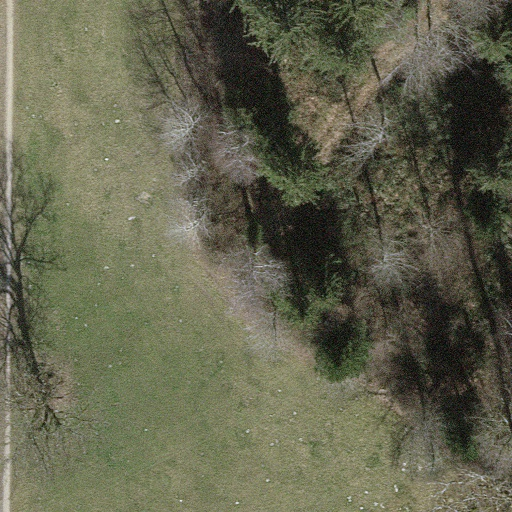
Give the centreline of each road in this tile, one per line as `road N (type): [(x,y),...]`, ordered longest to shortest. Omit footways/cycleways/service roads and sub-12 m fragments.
road 1 (track): [(2,511),(4,0)]
road 2 (track): [(433,0),(264,195)]
